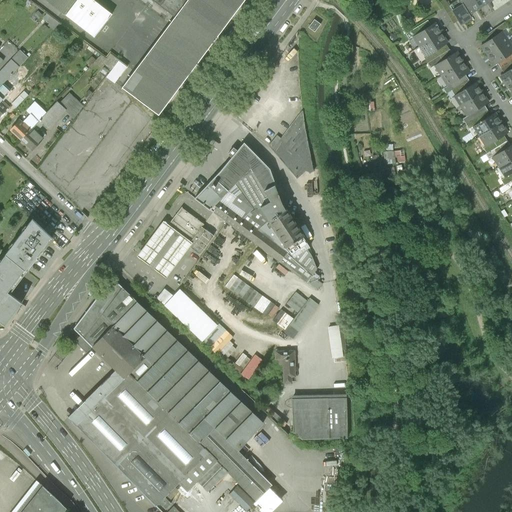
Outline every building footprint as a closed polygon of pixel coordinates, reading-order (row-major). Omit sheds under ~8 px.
[(44,0),(64,15),(76,0),(44,0)] [(112,15),(93,0),(76,0),(64,15),(94,38),(112,15)] [(170,117),(250,0),(157,0),(178,14),(171,25),(163,19),(150,37),(160,44),(134,82),(130,79),(125,86),(170,117)] [(443,0),(439,2),(453,24),(458,21),(451,9),(444,0),(443,0)] [(469,14),(479,8),(473,0),(459,0),(461,3),(462,2),(469,14)] [(473,0),(479,8),(488,2),(487,0),(473,0)] [(461,3),(451,9),(458,21),(460,25),(471,18),(469,14),(462,2),(461,3)] [(47,26),(53,31),(59,24),(46,14),(42,19),(46,22),(47,22),(49,23),(47,26)] [(320,25),(314,20),(308,28),(314,32),(320,25)] [(484,36),(487,41),(502,31),(508,27),(505,22),(484,36)] [(414,37),(420,47),(440,34),(434,24),(421,32),(414,37)] [(409,40),(414,37),(421,32),(418,27),(406,35),(409,40)] [(481,45),(487,55),(508,41),(502,31),(487,41),(481,45)] [(446,44),(440,34),(420,47),(426,57),(446,44)] [(511,52),(511,46),(508,41),(487,55),(493,64),(497,62),(511,52)] [(424,58),(427,63),(449,49),(446,44),(426,57),(424,58)] [(453,54),(449,49),(427,63),(431,68),(434,65),(453,54)] [(0,87),(3,85),(16,71),(27,58),(19,51),(0,71),(0,87)] [(434,65),(441,75),(462,62),(456,52),(453,54),(434,65)] [(511,52),(497,62),(501,68),(511,60),(511,52)] [(371,70),(371,57),(358,57),(358,67),(363,67),(363,70),(371,70)] [(511,60),(501,68),(500,68),(503,73),(511,67),(511,60)] [(115,83),(127,67),(119,61),(107,77),(115,83)] [(469,72),(462,62),(441,75),(447,85),(465,74),(469,72)] [(500,76),(506,85),(511,81),(511,67),(503,73),(500,76)] [(20,75),(16,71),(3,85),(7,89),(20,75)] [(446,94),(451,90),(468,80),(465,74),(447,85),(443,88),(446,94)] [(471,85),(468,80),(451,90),(454,95),(471,85)] [(454,95),(461,106),(482,92),(476,82),(471,85),(454,95)] [(10,93),(13,96),(20,89),(16,85),(10,93)] [(92,94),(88,91),(84,97),(88,100),(92,94)] [(489,103),(482,92),(461,106),(467,116),(484,105),(489,103)] [(69,94),(59,104),(65,110),(64,111),(73,120),(83,107),(69,94)] [(57,102),(46,113),(39,120),(48,128),(64,111),(65,110),(59,104),(57,102)] [(32,128),(39,120),(46,113),(35,103),(26,112),(29,115),(28,117),(33,121),(29,125),(32,128)] [(462,119),(465,124),(487,110),(484,105),(467,116),(462,119)] [(491,116),(487,110),(465,124),(468,130),(474,126),(491,116)] [(277,135),(268,146),(297,179),(311,166),(302,111),(281,139),(277,135)] [(474,126),(480,137),(501,124),(495,113),(491,116),(474,126)] [(10,131),(20,140),(32,128),(29,125),(25,122),(23,124),(19,121),(10,131)] [(507,133),(501,124),(480,137),(486,146),(504,136),(507,133)] [(43,139),(32,128),(20,140),(31,151),(43,139)] [(484,148),(487,153),(507,140),(504,136),(486,146),(484,148)] [(510,146),(507,140),(487,153),(485,154),(488,159),(492,157),(510,146)] [(210,209),(218,200),(235,183),(250,167),(263,189),(274,183),(270,173),(269,169),(243,142),(213,177),(194,198),(210,209)] [(492,157),(498,167),(511,158),(511,144),(510,146),(492,157)] [(375,165),(390,163),(389,152),(374,154),(375,165)] [(511,158),(498,167),(505,176),(511,172),(511,158)] [(250,167),(235,183),(253,208),(242,219),(287,253),(288,251),(267,220),(259,206),(269,200),(263,189),(250,167)] [(511,179),(511,172),(505,176),(501,179),(504,184),(509,181),(511,179)] [(218,200),(242,219),(253,208),(235,183),(218,200)] [(279,200),(274,183),(263,189),(269,200),(259,206),(267,220),(285,209),(279,200)] [(280,262),(287,253),(242,219),(218,200),(210,209),(280,262)] [(163,221),(136,255),(145,262),(165,277),(189,246),(199,254),(213,236),(201,226),(203,223),(182,207),(168,225),(163,221)] [(302,236),(285,209),(267,220),(288,251),(293,258),(306,249),(309,247),(302,236)] [(52,238),(32,220),(6,255),(27,271),(52,238)] [(326,245),(333,276),(344,274),(336,243),(326,245)] [(312,256),(306,249),(293,258),(288,251),(287,253),(280,262),(307,282),(312,276),(317,269),(312,256)] [(10,294),(27,271),(6,255),(0,262),(0,322),(4,326),(22,303),(10,294)] [(234,275),(225,286),(267,316),(275,304),(234,275)] [(322,284),(312,276),(307,282),(316,289),(322,284)] [(66,419),(155,507),(177,484),(186,492),(196,482),(206,492),(225,473),(255,502),(271,486),(236,452),(263,425),(112,278),(73,330),(79,337),(74,342),(85,352),(91,346),(115,370),(66,419)] [(156,298),(164,305),(173,296),(164,289),(156,298)] [(179,289),(173,296),(164,305),(202,341),(217,325),(179,289)] [(287,304),(299,313),(308,301),(296,292),(287,304)] [(299,313),(294,319),(285,330),(284,333),(293,340),(319,305),(310,298),(308,301),(299,313)] [(277,324),(285,330),(294,319),(285,313),(277,324)] [(346,356),(342,324),(328,325),(333,357),(346,356)] [(296,376),(295,351),(275,351),(275,360),(283,360),(283,365),(283,384),(292,384),(292,376),(296,376)] [(346,396),(292,397),(293,433),(302,439),(347,438),(346,396)] [(45,488),(25,511),(67,511),(70,510),(45,488)]
